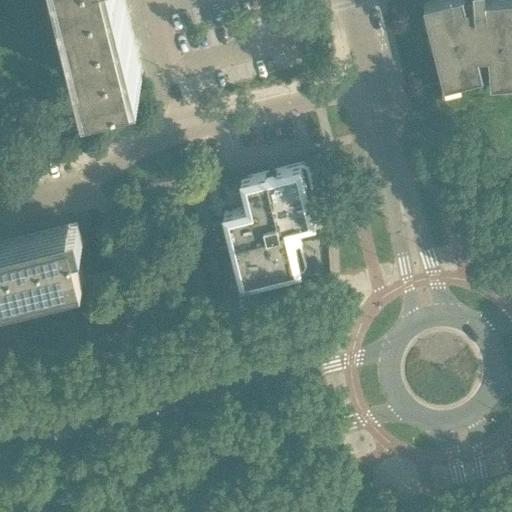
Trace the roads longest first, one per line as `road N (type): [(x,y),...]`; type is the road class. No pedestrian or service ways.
road 1 (secondary): [(0,510),(404,407)]
road 2 (secondary): [(390,350),(0,446)]
road 3 (residential): [(0,205),(55,192),(179,126)]
road 4 (residential): [(179,126),(370,80)]
road 5 (residential): [(179,126),(154,0)]
road 6 (unclassified): [(445,314),(415,220),(398,199)]
road 7 (unclassified): [(398,199),(395,225),(413,321)]
